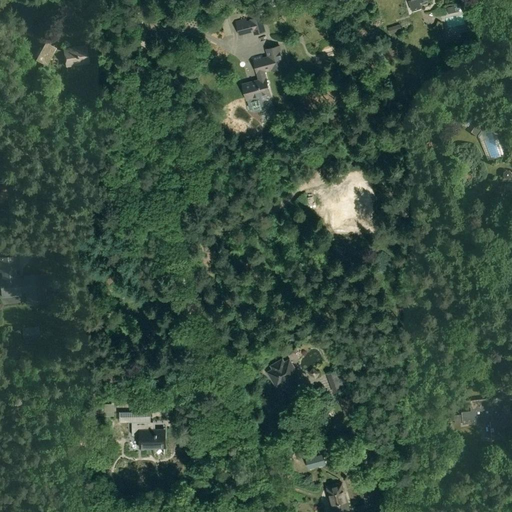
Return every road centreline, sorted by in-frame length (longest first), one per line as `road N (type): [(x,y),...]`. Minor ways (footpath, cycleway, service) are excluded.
road 1 (unclassified): [(177,263),(140,0)]
road 2 (unclassified): [(264,511),(177,263)]
road 3 (unclassified): [(177,263),(80,169),(0,119)]
